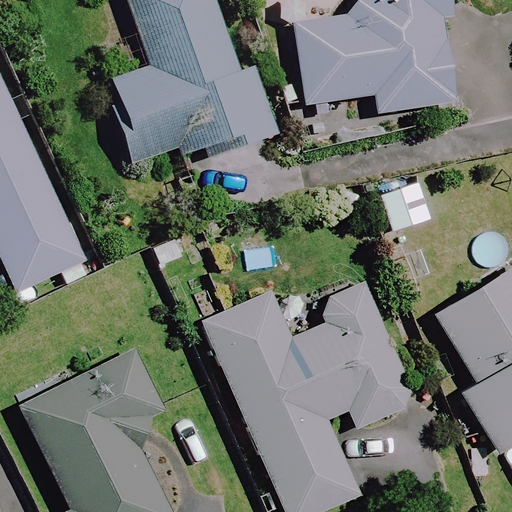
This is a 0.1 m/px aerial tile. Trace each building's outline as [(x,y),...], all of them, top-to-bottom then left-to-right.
[(231,70),(209,0),(125,0),(148,73),(108,85),(133,164),(171,153),(174,161),(211,149),(214,156),(270,139),(247,65),(231,70)] [(359,0),(344,21),(292,29),(304,106),(372,96),(375,116),(450,104),(438,29),(446,0),(359,0)] [(79,265),(0,79),(0,265),(12,294),(79,265)] [(427,223),(414,183),(375,197),(389,236),(427,223)] [(511,264),(430,316),(473,384),(457,394),(497,457),(511,447),(511,264)] [(411,406),(359,287),(322,303),(332,325),(288,344),(267,296),(201,325),(282,511),(323,511),(356,498),(323,422),(344,413),(352,431),(411,406)] [(96,403),(85,379),(20,408),(67,511),(169,511),(156,482),(149,485),(127,438),(154,426),(136,385),(96,403)]
